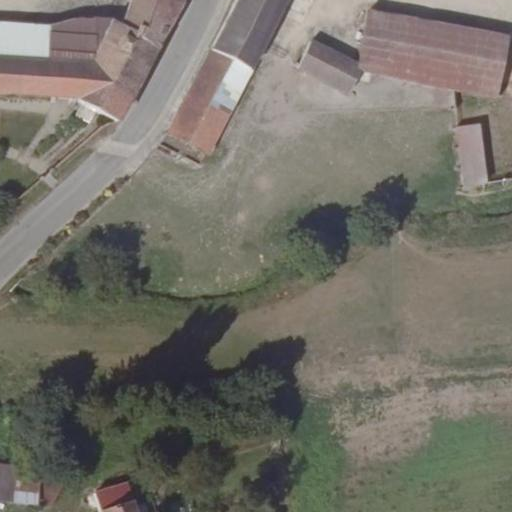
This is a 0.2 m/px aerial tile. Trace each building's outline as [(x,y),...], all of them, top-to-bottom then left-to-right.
[(73,114),(87,119),(91,108),(109,115),(180,2),(179,0),(0,0),(0,94),(70,100),(77,102),(73,114)] [(286,0),(236,0),(169,130),(171,132),(208,151),(264,44),(286,0)] [(311,41),(300,63),(353,91),(365,68),(393,75),(501,97),(510,38),(369,11),(360,65),(311,41)] [(459,128),(465,186),(487,182),(481,127),(459,128)] [(171,132),(161,145),(201,165),(208,151),(171,132)] [(0,464),(0,500),(14,502),(16,467),(0,464)] [(69,472),(16,467),(14,502),(66,508),(69,472)] [(137,511),(128,483),(95,494),(101,511),(137,511)]
